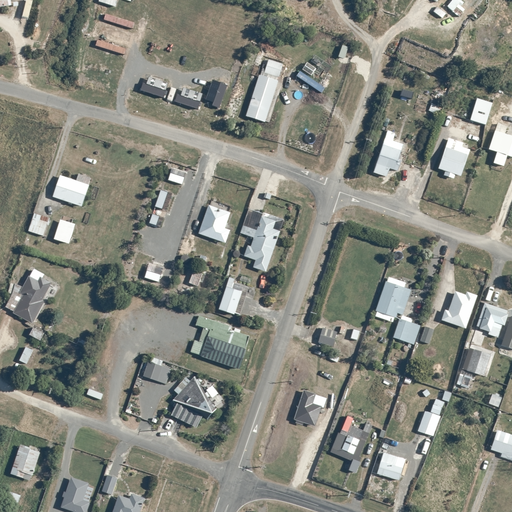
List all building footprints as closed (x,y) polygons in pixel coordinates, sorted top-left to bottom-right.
[(200,66),(171,56),(167,69),(195,78),(200,66)] [(261,76),(259,76),(246,117),(265,123),(265,122),(270,123),(282,84),(278,83),(278,82),(277,81),(278,78),(279,78),(283,64),(269,60),(265,73),(262,72),(261,76)] [(186,81),(176,77),(172,87),(183,91),(186,81)] [(493,103),(477,99),(470,121),(485,126),(493,103)] [(442,109),(432,104),(429,111),(439,116),(442,109)] [(386,135),(373,173),(387,178),(389,172),(390,173),(390,171),(389,171),(390,170),(398,173),(402,161),(399,160),(403,149),(405,150),(406,147),(404,146),(404,145),(392,141),(392,140),(393,141),(394,138),(395,133),(388,131),(386,136),(386,135)] [(444,149),(445,149),(438,170),(445,172),(444,176),(454,180),(455,176),(461,178),(469,151),(468,151),(469,150),(467,149),(467,150),(455,146),(446,143),(444,149)] [(77,181),(60,175),(53,197),(69,203),(69,204),(72,205),(72,204),(82,207),(90,185),(89,185),(91,178),(79,174),(77,181)] [(231,213),(209,205),(199,234),(226,244),(230,230),(225,228),(231,213)] [(280,231),(284,219),(263,213),(263,214),(249,209),(241,233),(254,238),(251,247),(248,246),(244,256),(256,261),(253,268),(267,272),(281,231),(280,231)] [(49,218),(34,214),(29,232),(44,236),(49,218)] [(76,224),(61,220),(54,240),(69,244),(76,224)] [(191,254),(196,239),(176,233),(171,248),(191,254)] [(13,314),(33,324),(45,302),(43,301),(52,283),(43,279),(45,275),(34,269),(29,277),(29,276),(23,287),(21,286),(15,284),(15,285),(11,283),(8,293),(12,295),(6,307),(14,312),(13,314)] [(219,309),(235,315),(242,292),(232,288),(235,279),(229,277),(219,309)] [(387,282),(386,281),(375,311),(377,311),(375,317),(393,323),(394,318),(396,318),(398,313),(403,315),(411,290),(404,288),(406,283),(388,277),(387,282)] [(472,311),(477,296),(466,292),(465,295),(455,292),(448,311),(445,310),(441,320),(465,329),(471,314),(472,315),(473,312),(472,311)] [(471,352),(465,370),(483,377),(484,376),(487,377),(496,352),(489,350),(489,349),(482,347),(485,340),(484,339),(486,333),(488,334),(488,335),(498,338),(502,325),(504,326),(508,315),(507,314),(508,311),(485,303),(476,327),(477,327),(469,351),(471,352)] [(401,319),(399,319),(393,338),(414,345),(421,326),(411,323),(413,319),(402,315),(401,319)] [(201,357),(240,370),(247,350),(246,349),(250,336),(240,333),(241,330),(232,327),(231,330),(232,327),(199,316),(196,325),(204,328),(199,342),(195,340),(191,352),(201,356),(201,357)] [(35,326),(34,328),(30,335),(40,341),(44,334),(43,333),(45,330),(35,326)] [(434,330),(425,327),(420,341),(429,344),(434,330)] [(337,332),(323,328),(318,342),(333,347),(337,332)] [(357,340),(360,331),(353,329),(351,338),(357,340)] [(33,351),(26,347),(20,361),(27,364),(33,351)] [(171,369),(149,361),(143,376),(166,384),(171,369)] [(176,405),(171,415),(197,428),(203,416),(209,418),(217,409),(215,407),(216,406),(214,404),(213,404),(209,397),(210,396),(207,392),(206,393),(201,385),(201,384),(198,379),(197,380),(195,376),(191,381),(186,377),(174,390),(179,394),(174,400),(173,399),(173,401),(176,405)] [(451,392),(442,389),(439,401),(448,404),(451,392)] [(316,394),(304,390),(294,420),(296,421),(295,423),(303,425),(304,423),(315,427),(321,407),(322,407),(325,398),(315,395),(316,394)] [(431,438),(438,417),(440,412),(439,411),(442,402),(433,399),(431,403),(425,402),(425,401),(415,432),(431,438)] [(502,454),(501,457),(511,460),(511,435),(497,430),(491,450),(502,454)] [(359,440),(347,435),(341,450),(353,454),(359,440)] [(384,440),(380,450),(386,452),(390,442),(384,440)] [(29,447),(21,445),(11,474),(23,478),(23,479),(30,481),(32,475),(33,476),(40,453),(41,449),(31,446),(31,447),(30,446),(29,447)] [(399,457),(383,452),(377,474),(399,481),(403,468),(396,465),(397,463),(398,463),(399,458),(398,458),(399,457)] [(118,479),(108,475),(102,492),(112,495),(118,479)] [(89,483),(71,477),(66,492),(64,492),(62,497),(64,498),(61,508),(73,511),(87,511),(90,503),(84,500),(89,483)] [(15,511),(21,496),(6,491),(5,491),(2,490),(0,495),(4,496),(0,507),(0,508),(10,511),(15,511)] [(130,499),(119,495),(113,511),(140,511),(145,498),(132,494),(130,499)]
